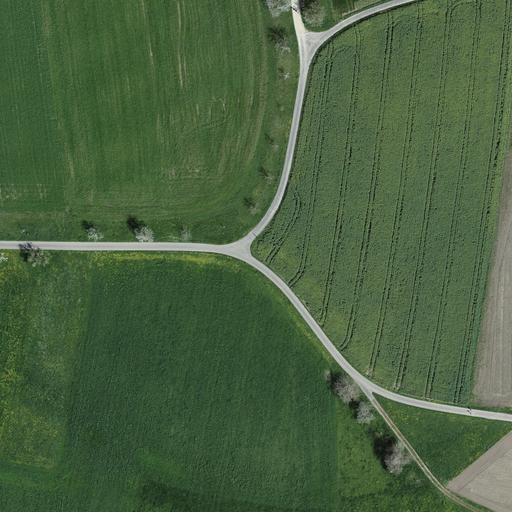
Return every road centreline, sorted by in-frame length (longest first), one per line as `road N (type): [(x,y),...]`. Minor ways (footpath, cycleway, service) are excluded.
road 1 (unclassified): [(237,249),(274,276),(362,383),(394,398),(511,418)]
road 2 (track): [(362,383),(443,492),(483,511)]
